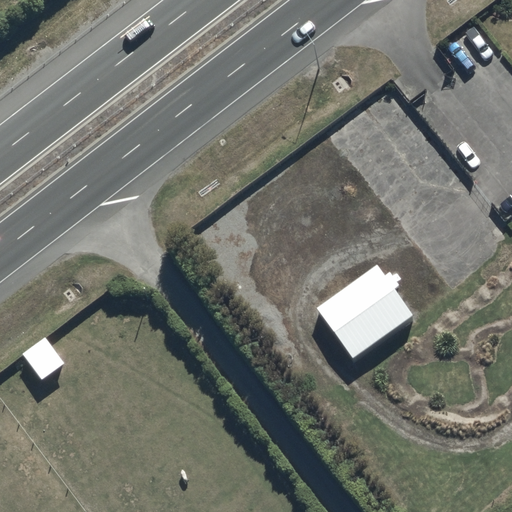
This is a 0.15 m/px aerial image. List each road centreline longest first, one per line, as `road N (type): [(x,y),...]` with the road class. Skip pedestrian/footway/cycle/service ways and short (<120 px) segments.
road 1 (trunk): [(327,0),(0,251)]
road 2 (trunk): [(0,156),(201,0)]
